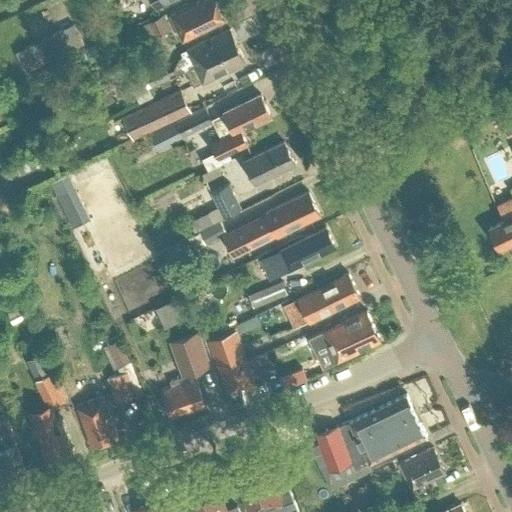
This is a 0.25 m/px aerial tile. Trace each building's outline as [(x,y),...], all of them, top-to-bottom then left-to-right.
[(179,39),(224,18),(215,0),(196,0),(167,13),(179,39)] [(136,25),(143,41),(171,28),(164,12),(136,25)] [(74,22),(45,36),(55,56),(84,42),(74,22)] [(179,55),(174,64),(179,73),(183,71),(186,69),(238,44),(230,27),(187,48),(181,51),(183,53),(179,55)] [(238,44),(186,69),(192,81),(194,85),(203,81),(203,82),(246,60),(238,44)] [(161,60),(123,78),(135,101),(149,94),(145,86),(169,75),(161,60)] [(15,104),(30,97),(22,79),(6,87),(15,104)] [(191,109),(180,86),(122,113),(133,136),(191,109)] [(234,130),(219,137),(213,140),(220,155),(247,142),(241,129),(271,114),(260,92),(224,110),(234,130)] [(234,130),(224,110),(210,116),(204,104),(147,132),(154,147),(210,120),(219,137),(234,130)] [(511,104),(496,113),(506,134),(511,130),(511,104)] [(255,182),(295,163),(284,139),(243,159),(255,182)] [(24,171),(45,159),(37,145),(16,157),(24,171)] [(227,182),(211,190),(223,214),(224,215),(241,206),(240,203),(234,191),(229,181),(227,182)] [(174,187),(154,196),(158,204),(178,194),(174,187)] [(277,234),(320,213),(308,189),(265,209),(268,214),(232,232),(239,247),(275,229),(277,234)] [(207,210),(189,219),(195,230),(213,221),(207,210)] [(511,214),(489,225),(500,247),(508,243),(511,250),(511,214)] [(195,230),(202,242),(224,231),(218,218),(213,221),(195,230)] [(287,268),(335,245),(325,225),(277,248),(287,268)] [(220,238),(195,247),(202,267),(227,258),(220,238)] [(348,270),(309,289),(294,296),(306,321),(360,295),(348,270)] [(144,302),(165,287),(158,277),(138,292),(144,302)] [(246,291),(251,305),(284,291),(278,278),(246,291)] [(155,310),(164,328),(187,316),(177,299),(155,310)] [(366,308),(322,329),(309,335),(323,363),(329,368),(339,363),(337,359),(381,338),(366,308)] [(220,371),(246,358),(235,328),(208,338),(220,371)] [(198,329),(170,339),(183,374),(170,379),(172,384),(162,388),(171,414),(205,402),(195,375),(195,376),(192,369),(210,362),(198,329)] [(139,382),(121,337),(103,345),(113,368),(124,364),(126,369),(107,375),(115,400),(135,394),(132,385),(139,382)] [(246,358),(220,371),(228,391),(254,380),(246,358)] [(64,397),(51,370),(35,378),(48,404),(64,397)] [(349,419),(337,423),(315,431),(329,468),(366,455),(369,460),(427,433),(407,391),(349,419)] [(91,443),(117,434),(103,394),(77,403),(91,443)] [(128,426),(139,419),(127,400),(116,408),(128,426)] [(51,403),(29,411),(46,460),(72,451),(59,415),(55,416),(51,403)] [(0,417),(0,435),(4,446),(0,447),(0,473),(1,476),(25,467),(16,441),(15,441),(6,416),(0,417)] [(411,487),(445,470),(433,445),(398,462),(411,487)] [(235,473),(249,511),(253,511),(281,501),(284,511),(298,511),(288,485),(277,490),(265,461),(235,473)] [(240,511),(237,503),(225,508),(214,479),(183,491),(191,511),(240,511)] [(164,511),(166,510),(163,502),(161,502),(160,498),(135,507),(137,511),(164,511)] [(466,511),(460,500),(435,511),(466,511)]
